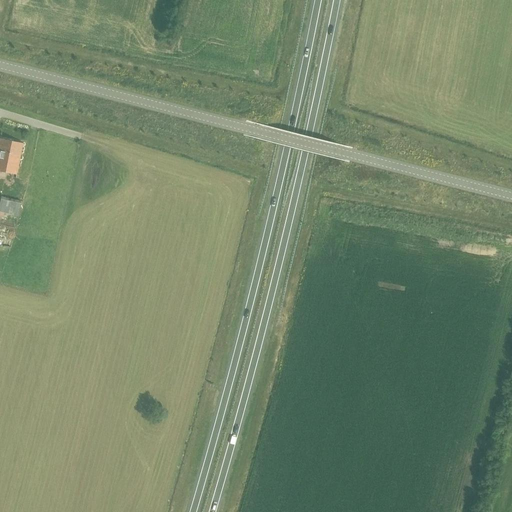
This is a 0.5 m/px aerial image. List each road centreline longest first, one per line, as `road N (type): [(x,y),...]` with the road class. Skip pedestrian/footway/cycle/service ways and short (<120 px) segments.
road 1 (trunk): [(209,511),(304,163),(338,0)]
road 2 (trunk): [(319,0),(190,511)]
road 3 (unclassified): [(334,153),(0,66)]
road 4 (unclassified): [(334,153),(511,197)]
